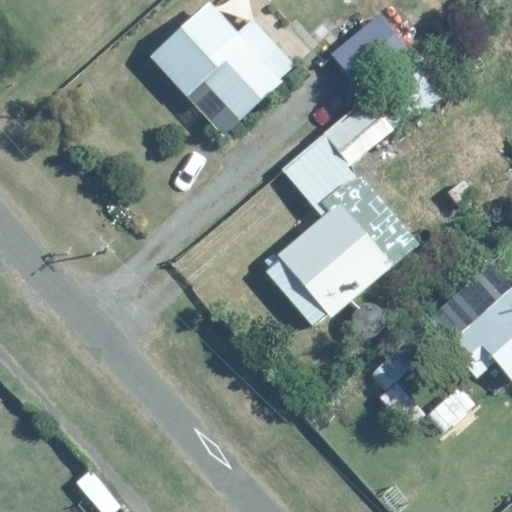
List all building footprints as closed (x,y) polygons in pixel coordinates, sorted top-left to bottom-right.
[(280,93),(209,4),(144,56),(215,145),(280,93)] [(365,98),(421,50),(388,11),(331,58),(365,98)] [(450,126),(478,156),(502,133),(511,143),(511,77),(507,72),(450,126)] [(319,137),(281,170),(315,209),(353,176),(319,137)] [(263,232),(277,249),(259,263),(309,325),(325,312),(329,318),(404,257),(400,252),(415,240),(365,178),(311,221),(297,205),(263,232)] [(511,282),(442,345),(472,379),(492,362),(511,384),(511,282)] [(18,419),(0,436),(0,439),(34,474),(53,455),(18,419)]
